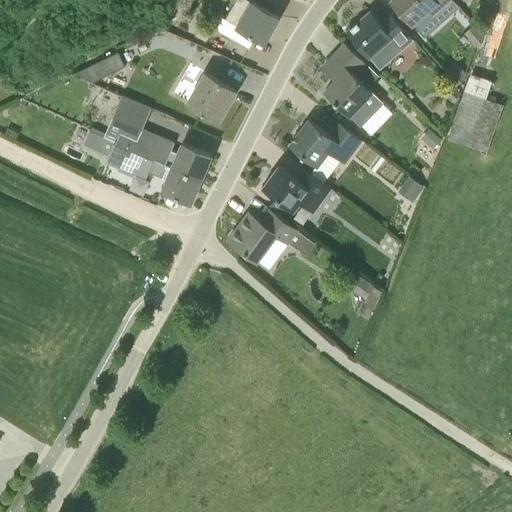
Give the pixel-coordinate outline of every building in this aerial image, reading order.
[(264,41),(279,15),(249,0),(235,0),(226,18),(218,13),(211,25),(249,48),(256,36),(264,41)] [(393,0),(413,23),(430,8),(438,17),(456,2),(453,0),(393,0)] [(347,30),(357,41),(376,63),(379,66),(387,60),(413,37),(390,11),(380,20),(371,9),(347,30)] [(474,22),(464,32),(474,43),(478,48),(484,33),(474,22)] [(350,46),(346,42),(333,55),(323,65),(333,74),(337,77),(325,89),(348,111),(348,112),(362,125),(384,102),(368,87),(379,74),(373,68),(374,68),(365,59),(364,60),(350,46)] [(125,65),(118,51),(74,72),(93,81),(125,65)] [(450,135),(489,148),(506,100),(489,94),(495,77),(472,69),(450,135)] [(219,118),(236,89),(205,71),(188,101),(219,118)] [(453,83),(443,92),(452,101),(461,91),(453,83)] [(121,94),(113,115),(125,120),(117,139),(202,176),(212,153),(183,140),(178,153),(172,150),(175,142),(158,134),(156,138),(141,132),(143,127),(151,107),(121,94)] [(310,117),(290,143),(318,164),(329,150),(346,163),(364,139),(340,121),(330,134),(310,117)] [(432,130),(425,138),(434,147),(441,138),(432,130)] [(110,154),(117,139),(105,134),(98,149),(110,154)] [(202,176),(117,139),(110,154),(109,158),(123,164),(121,167),(133,173),(135,169),(147,174),(149,170),(167,177),(162,189),(191,201),(202,176)] [(287,216),(299,200),(313,210),(330,186),(308,170),(301,180),(279,163),(262,185),(276,196),(270,204),(287,216)] [(425,187),(419,182),(410,175),(399,190),(414,202),(425,187)] [(298,227),(286,218),(287,216),(270,204),(268,207),(270,208),(262,220),(249,210),(229,238),(257,259),(276,234),(287,242),(298,227)] [(359,275),(351,287),(365,297),(357,310),(368,317),(381,290),(374,285),(359,275)]
